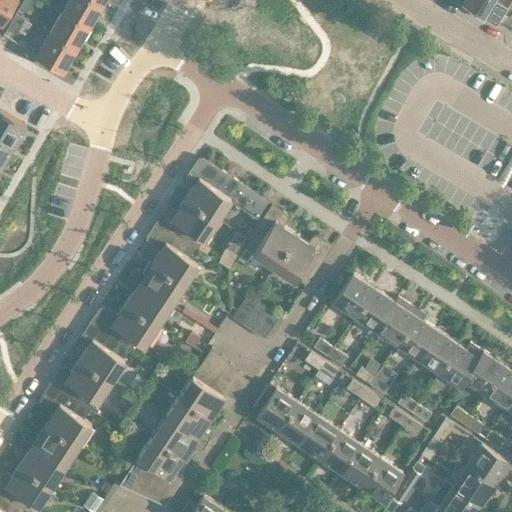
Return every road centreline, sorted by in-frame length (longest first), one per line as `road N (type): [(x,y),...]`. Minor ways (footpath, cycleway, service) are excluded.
road 1 (residential): [(0,420),(217,87)]
road 2 (residential): [(511,277),(217,87)]
road 3 (residential): [(0,314),(72,231),(102,123)]
road 4 (residential): [(511,64),(394,0)]
